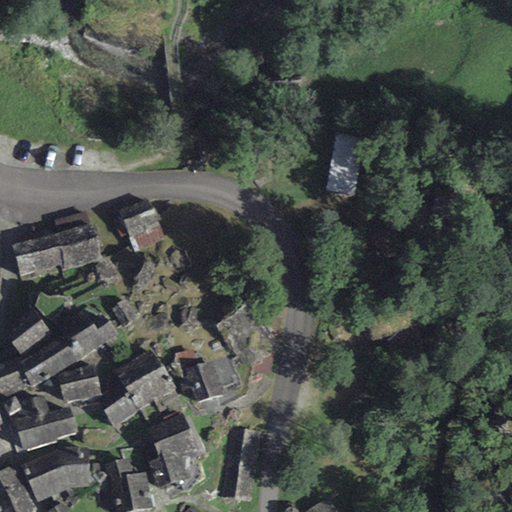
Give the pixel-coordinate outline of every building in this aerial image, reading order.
[(337,126),(325,193),(370,201),(382,134),(337,126)] [(127,236),(129,240),(136,237),(159,228),(148,201),(118,214),(119,217),(127,236)] [(52,236),(11,248),(19,278),(60,267),(61,271),(99,261),(86,213),(48,223),(52,236)] [(127,236),(119,217),(112,220),(120,239),(127,236)] [(159,228),(136,237),(142,251),(164,241),(159,228)] [(46,334),(27,309),(0,330),(0,332),(18,355),(46,334)] [(21,356),(0,369),(0,387),(4,388),(10,399),(0,405),(0,408),(8,422),(22,414),(15,402),(120,339),(107,316),(95,323),(90,316),(59,334),(62,340),(25,362),(21,356)] [(175,393),(152,356),(114,379),(120,390),(98,403),(114,429),(175,393)] [(215,364),(188,372),(198,407),(225,399),(215,364)] [(93,369),(55,378),(61,405),(100,396),(93,369)] [(26,421),(13,424),(22,455),(80,439),(72,409),(49,416),(44,397),(21,404),(26,421)] [(184,420),(146,435),(157,461),(147,465),(158,491),(197,476),(190,458),(198,455),(184,420)] [(261,437),(229,432),(218,497),(250,503),(261,437)] [(57,452),(22,471),(42,507),(74,489),(89,488),(88,451),(57,452)] [(128,461),(104,467),(113,511),(151,511),(144,476),(132,479),(128,461)] [(36,511),(10,471),(0,476),(0,511),(36,511)] [(205,511),(194,499),(179,511),(205,511)] [(336,511),(330,500),(307,511),(336,511)]
